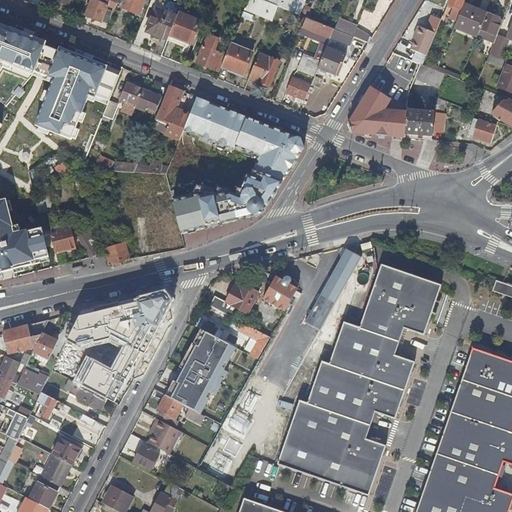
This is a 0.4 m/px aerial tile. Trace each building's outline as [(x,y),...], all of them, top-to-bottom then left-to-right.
[(107,0),(88,0),(82,16),(99,22),(107,0)] [(122,0),(120,8),(138,15),(143,0),(122,0)] [(259,0),(245,0),(242,10),(269,22),(275,7),(274,6),(259,0)] [(276,0),(274,6),(275,7),(298,16),(304,2),(297,0),(276,0)] [(447,0),(446,4),(454,7),(449,20),(455,22),(460,9),(459,9),(462,0),(447,0)] [(455,22),(452,28),(476,37),(485,14),(486,12),(463,3),(460,9),(455,22)] [(165,40),(175,16),(154,7),(144,32),(165,40)] [(175,16),(165,40),(188,49),(199,22),(176,13),(175,16)] [(485,14),(476,37),(492,44),(492,42),(495,35),(501,21),(497,20),(497,19),(485,14)] [(320,45),(324,47),(328,37),(331,29),(315,22),(303,17),(297,34),(321,43),(320,45)] [(410,50),(425,56),(439,20),(430,17),(425,31),(419,28),(410,50)] [(338,19),(333,30),(352,37),(356,26),(338,19)] [(0,64),(1,63),(50,82),(36,124),(72,139),(91,90),(111,97),(122,68),(60,44),(53,64),(40,59),(48,40),(0,21),(0,64)] [(489,54),(501,59),(506,47),(511,49),(511,25),(509,25),(504,38),(495,35),(492,42),(494,42),(489,54)] [(331,29),(328,37),(348,46),(352,37),(333,30),(331,29)] [(194,63),(217,73),(219,67),(224,56),(212,52),(217,40),(205,35),(194,63)] [(224,56),(219,67),(241,75),(250,52),(229,44),(224,56)] [(319,60),(316,68),(334,75),(339,63),(341,64),(345,55),(324,47),(319,60)] [(257,53),(247,78),(267,87),(277,61),(257,53)] [(296,69),(313,76),(316,68),(319,60),(303,53),(296,69)] [(489,54),(488,54),(485,61),(500,67),(503,60),(501,59),(489,54)] [(511,64),(505,62),(495,87),(511,94),(511,64)] [(421,65),(420,65),(414,79),(438,89),(444,75),(435,71),(426,67),(421,65)] [(295,98),(303,101),(309,84),(290,77),(284,93),(295,98)] [(118,111),(130,116),(133,107),(140,89),(126,84),(119,102),(121,103),(118,111)] [(167,87),(156,114),(170,120),(174,109),(179,96),(181,92),(167,87)] [(389,100),(370,88),(348,123),(352,133),(403,138),(406,113),(383,111),(389,100)] [(140,89),(133,107),(145,112),(146,109),(154,112),(160,97),(140,89)] [(301,149),(299,141),(194,98),(187,114),(181,130),(231,151),(232,148),(256,158),(248,178),(245,177),(236,198),(215,189),(213,195),(194,187),(190,197),(170,201),(177,225),(179,234),(208,226),(249,217),(267,204),(273,193),(301,149)] [(511,102),(508,100),(506,102),(502,107),(500,105),(489,116),(496,121),(511,126),(511,102)] [(108,104),(103,115),(113,119),(119,105),(109,101),(108,104)] [(174,109),(170,120),(173,121),(168,136),(177,140),(181,130),(187,114),(174,109)] [(406,113),(403,138),(430,141),(431,131),(433,114),(433,112),(406,109),(406,113)] [(433,114),(431,131),(444,132),(445,115),(440,114),(433,114)] [(41,159),(52,147),(19,118),(8,130),(41,159)] [(472,135),(478,121),(473,119),(468,133),(472,135)] [(496,128),(478,121),(472,135),(471,137),(490,144),(496,128)] [(0,270),(30,263),(29,259),(46,255),(39,226),(19,231),(18,230),(11,232),(10,225),(11,225),(4,199),(0,199),(0,126),(1,125),(0,124),(0,270)] [(64,159),(61,152),(36,170),(40,176),(64,159)] [(107,171),(108,171),(112,161),(99,155),(94,165),(107,171)] [(60,174),(69,168),(64,161),(55,168),(60,174)] [(112,161),(108,171),(133,173),(135,165),(137,162),(112,161)] [(68,224),(48,229),(52,246),(54,252),(74,247),(68,224)] [(89,256),(97,254),(87,240),(92,238),(88,227),(73,232),(89,256)] [(173,253),(184,252),(182,234),(171,235),(173,253)] [(100,238),(92,240),(97,254),(104,252),(107,264),(128,259),(125,247),(124,242),(103,247),(100,238)] [(345,305),(365,258),(345,250),(325,297),(345,305)] [(441,285),(380,264),(359,327),(343,322),(329,364),(321,361),(307,403),(299,400),(277,464),(368,496),(385,445),(365,439),(375,412),(395,419),(414,362),(394,355),(403,329),(423,335),(441,285)] [(273,278),(262,297),(284,309),(297,287),(284,280),(283,283),(273,278)] [(511,285),(495,280),(492,290),(511,297),(511,285)] [(214,297),(209,306),(231,318),(236,321),(240,312),(246,315),(258,294),(241,285),(239,290),(233,286),(224,302),(214,297)] [(138,346),(149,326),(129,316),(107,358),(131,370),(142,348),(138,346)] [(236,321),(231,318),(227,325),(248,336),(255,340),(248,353),(247,355),(256,360),(268,338),(246,326),(236,321)] [(3,332),(0,334),(6,355),(25,350),(21,360),(18,358),(16,363),(18,364),(24,367),(30,355),(39,335),(46,321),(6,331),(3,332)] [(64,348),(82,358),(96,333),(78,323),(64,348)] [(209,396),(227,349),(194,332),(171,377),(185,385),(209,396)] [(39,335),(30,355),(46,362),(55,342),(39,335)] [(511,361),(472,348),(415,511),(507,511),(511,500),(511,493),(494,488),(503,461),(511,464),(511,361)] [(15,386),(24,367),(18,364),(12,377),(8,375),(13,365),(4,360),(0,368),(0,379),(10,384),(15,386)] [(33,372),(24,367),(15,386),(39,397),(40,394),(48,379),(37,374),(36,376),(32,374),(33,372)] [(101,368),(92,389),(69,380),(63,393),(105,410),(119,376),(101,368)] [(166,387),(162,395),(164,396),(182,406),(186,408),(188,404),(178,399),(185,385),(171,377),(169,382),(165,382),(164,385),(166,387)] [(0,379),(0,398),(3,400),(10,384),(0,379)] [(56,402),(40,394),(39,397),(35,404),(38,406),(37,409),(38,410),(34,417),(40,419),(41,418),(47,421),(56,402)] [(182,406),(164,396),(156,412),(158,413),(157,414),(173,423),(182,406)] [(68,409),(60,404),(57,409),(66,413),(68,409)] [(16,414),(28,420),(29,417),(31,414),(19,409),(16,414)] [(198,414),(188,409),(185,415),(195,420),(198,414)] [(16,414),(9,411),(6,416),(13,419),(4,437),(9,439),(17,443),(18,440),(25,426),(28,420),(16,414)] [(94,423),(81,416),(78,422),(91,429),(94,423)] [(35,420),(29,417),(28,420),(25,426),(30,429),(35,420)] [(180,433),(154,419),(146,434),(150,436),(146,443),(168,455),(180,433)] [(51,421),(47,427),(57,432),(60,426),(51,421)] [(17,443),(9,439),(0,459),(0,463),(6,466),(8,462),(15,448),(17,443)] [(59,440),(50,456),(51,457),(70,466),(78,450),(59,440)] [(141,447),(133,463),(149,471),(157,455),(141,447)] [(15,448),(8,462),(12,465),(15,466),(22,452),(15,448)] [(70,466),(51,457),(40,479),(60,489),(71,467),(70,466)] [(176,462),(170,459),(167,465),(173,468),(176,462)] [(0,478),(0,485),(2,482),(3,483),(12,465),(8,462),(6,466),(0,478)] [(40,479),(37,477),(32,487),(36,489),(30,501),(48,510),(49,510),(60,489),(40,479)] [(146,511),(143,510),(141,511),(171,511),(183,492),(183,491),(169,483),(163,494),(160,493),(149,511),(146,511)] [(109,509),(118,492),(110,488),(101,505),(109,509)] [(126,511),(133,500),(118,492),(109,509),(114,511),(126,511)] [(283,511),(244,498),(238,511),(283,511)] [(30,501),(27,499),(20,511),(46,511),(48,510),(30,501)]
